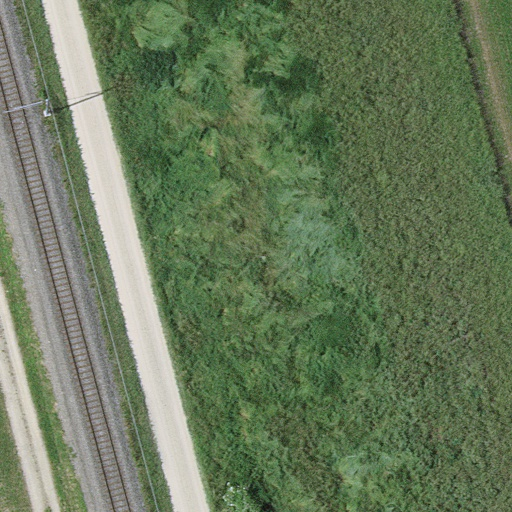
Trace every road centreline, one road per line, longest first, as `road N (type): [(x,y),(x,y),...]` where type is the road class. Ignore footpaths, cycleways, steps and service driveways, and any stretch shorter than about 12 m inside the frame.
road 1 (track): [(191,511),(56,0)]
road 2 (track): [(49,511),(0,325)]
